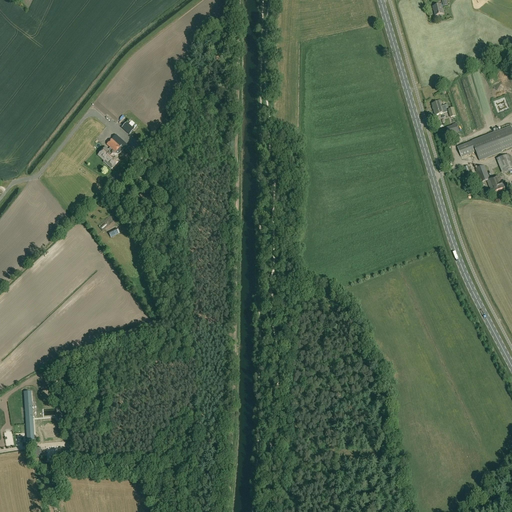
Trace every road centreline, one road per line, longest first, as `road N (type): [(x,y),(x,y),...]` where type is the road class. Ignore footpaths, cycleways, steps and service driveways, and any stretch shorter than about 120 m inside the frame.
road 1 (track): [(239,0),(227,511)]
road 2 (primary): [(511,366),(458,259),(380,0)]
